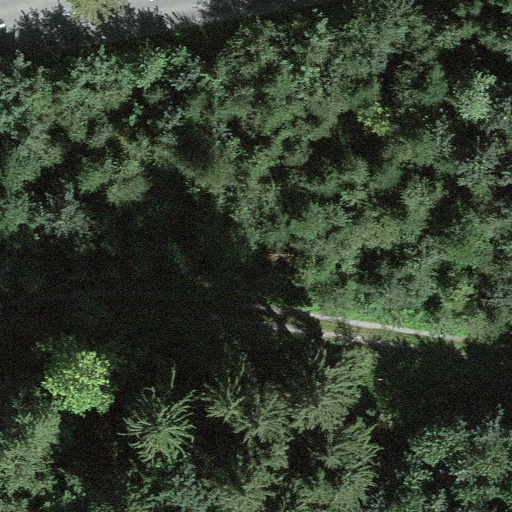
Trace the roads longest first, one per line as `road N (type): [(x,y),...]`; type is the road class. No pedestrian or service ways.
road 1 (track): [(511,359),(229,311),(109,305),(0,317)]
road 2 (tertiary): [(139,0),(0,24)]
